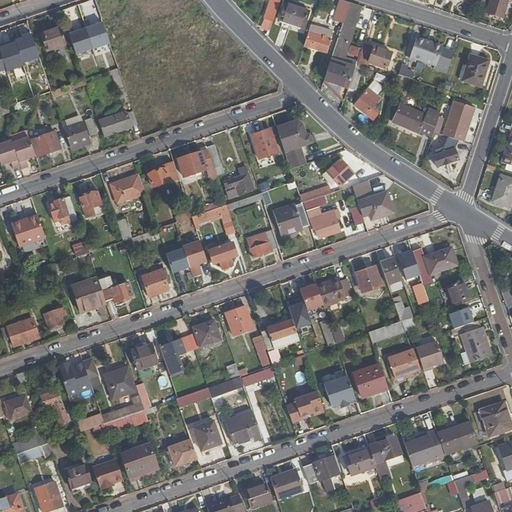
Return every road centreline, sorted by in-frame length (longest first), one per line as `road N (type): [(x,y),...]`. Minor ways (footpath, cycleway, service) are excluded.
road 1 (residential): [(0,370),(460,214)]
road 2 (residential): [(108,511),(511,371)]
road 3 (residential): [(0,197),(303,93)]
road 4 (tertiary): [(303,93),(354,144),(460,214)]
road 5 (residential): [(460,214),(511,56)]
road 6 (residential): [(511,352),(467,219)]
road 7 (residential): [(511,42),(381,0)]
road 8 (tertiary): [(216,0),(303,93)]
